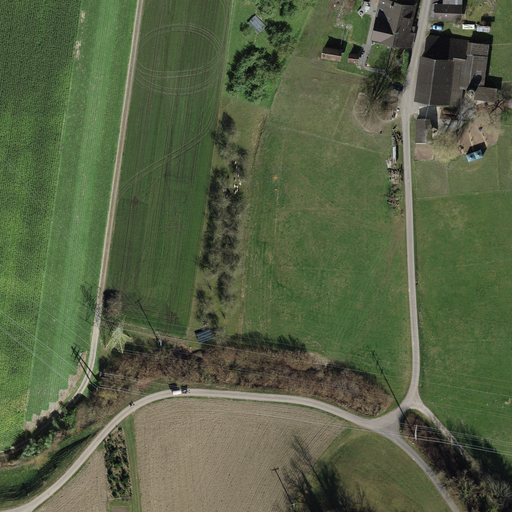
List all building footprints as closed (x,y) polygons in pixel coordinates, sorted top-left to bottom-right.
[(416,2),(407,0),(378,0),(370,35),(411,45),(414,32),(409,31),(416,2)] [(442,0),(443,3),(433,3),(432,19),(462,20),(462,0),(442,0)] [(424,51),(421,51),(415,97),(450,102),(450,105),(460,106),(463,86),(476,87),(474,97),(496,99),(498,86),(484,85),(489,42),(429,34),(426,36),(424,51)] [(342,48),(323,45),(321,55),(340,59),(342,48)] [(359,53),(349,51),(348,59),(358,61),(359,53)] [(431,116),(415,117),(415,141),(432,141),(431,116)]
